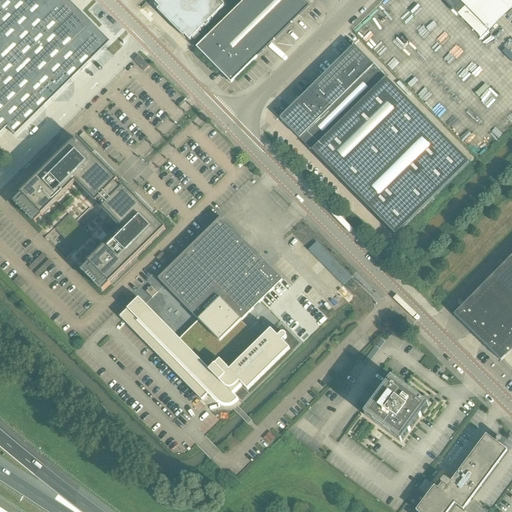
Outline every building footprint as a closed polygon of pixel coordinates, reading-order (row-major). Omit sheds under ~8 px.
[(0,0),(0,133),(6,128),(13,136),(108,43),(65,0),(0,0)] [(183,37),(184,36),(189,41),(204,27),(206,28),(210,24),(208,23),(226,5),(221,0),(156,0),(154,3),(160,8),(157,11),(183,37)] [(302,0),(245,0),(196,48),(231,83),(309,7),(302,0)] [(511,0),(443,0),(457,14),(465,7),(489,31),(511,7),(511,0)] [(354,46),(312,88),(280,119),(312,151),(395,236),(469,163),(354,46)] [(134,61),(144,72),(149,67),(139,56),(134,61)] [(118,182),(111,175),(77,140),(14,202),(15,203),(16,202),(39,218),(41,216),(42,217),(76,183),(122,230),(88,264),(89,264),(87,266),(103,290),(101,291),(103,292),(165,230),(124,188),(121,191),(116,185),(118,182)] [(54,229),(76,251),(91,236),(83,228),(76,222),(69,215),(54,229)] [(209,393),(211,394),(219,403),(220,404),(221,405),(223,406),(224,406),(225,406),(227,406),(228,406),(229,406),(231,406),(232,405),(233,405),(234,404),(235,403),(238,400),(233,394),(242,385),(247,391),(290,349),(282,342),(286,339),(286,338),(286,337),(286,336),(286,335),(285,334),(284,334),(283,334),(282,334),(281,335),(278,338),(271,330),(261,341),(241,321),(282,281),(282,280),(259,257),(221,219),(221,218),(220,219),(159,279),(158,280),(159,280),(199,321),(179,340),(139,299),(120,318),(181,380),(202,401),(209,393)] [(28,268),(31,271),(46,257),(43,254),(28,268)] [(511,256),(454,315),(501,361),(511,350),(511,256)] [(35,275),(38,277),(52,263),(49,260),(35,275)] [(145,292),(152,298),(157,293),(151,286),(145,292)] [(381,339),(364,362),(368,365),(385,342),(381,339)] [(391,379),(389,382),(384,388),(384,389),(383,391),(382,391),(373,403),(374,403),(372,406),(371,405),(365,414),(365,415),(365,416),(374,423),(377,425),(389,434),(391,436),(400,443),(400,442),(401,443),(402,442),(409,433),(410,430),(411,431),(419,419),(420,419),(419,419),(421,416),(428,407),(428,406),(428,405),(404,388),(402,386),(393,379),(392,379),(391,379),(391,380),(391,379)] [(263,439),(269,445),(276,438),(270,432),(263,439)] [(477,448),(477,449),(469,459),(468,460),(469,460),(461,471),(460,471),(459,471),(460,472),(458,474),(451,482),(445,478),(443,478),(441,481),(441,484),(442,484),(438,490),(434,487),(416,511),(448,511),(454,504),(463,510),(507,451),(498,445),(499,443),(500,443),(501,442),(502,441),(502,440),(502,439),(501,439),(501,438),(500,438),(499,437),(498,437),(498,438),(497,438),(496,439),(496,440),(496,441),(495,442),(486,436),(485,437),(486,437),(478,448),(477,448)] [(425,480),(418,489),(426,495),(433,486),(425,480)]
